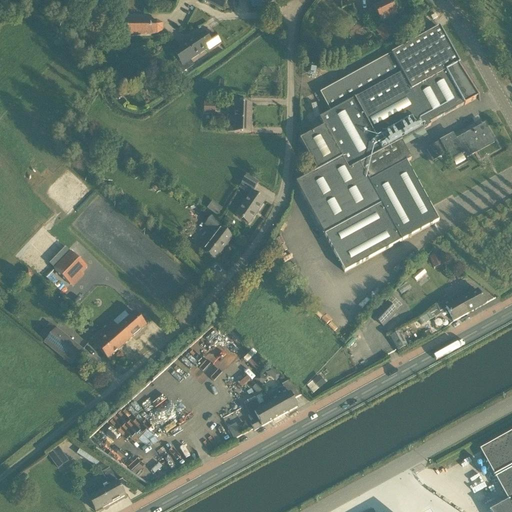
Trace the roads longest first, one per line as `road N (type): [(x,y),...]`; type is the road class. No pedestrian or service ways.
road 1 (track): [(291,12),(285,194),(254,244),(131,374),(0,478)]
road 2 (secondary): [(149,511),(511,312)]
road 3 (unclassified): [(314,511),(511,402)]
road 4 (secondary): [(511,117),(443,0)]
